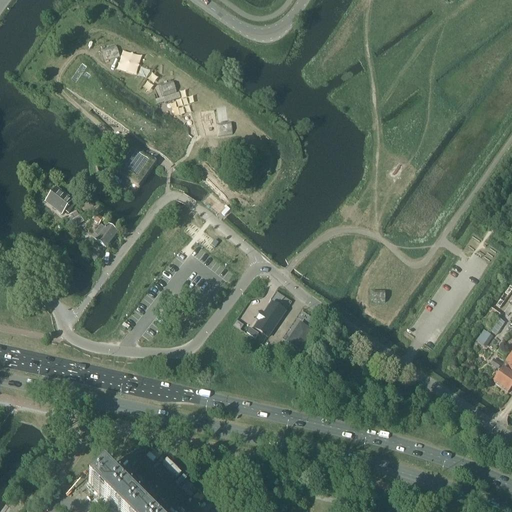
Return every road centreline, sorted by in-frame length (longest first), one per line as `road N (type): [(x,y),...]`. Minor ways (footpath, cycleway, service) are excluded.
road 1 (trunk): [(511,489),(398,446),(0,351)]
road 2 (trunk): [(0,374),(351,459),(502,511)]
road 3 (track): [(117,157),(59,84),(92,38),(143,52),(266,144),(265,163),(250,183),(225,185),(185,148),(187,124)]
road 4 (unclassified): [(511,439),(259,268)]
road 5 (unclassified): [(259,268),(190,204),(168,197),(63,320)]
road 6 (track): [(353,231),(367,213),(377,109),(446,19),(471,0)]
road 7 (unclassified): [(63,320),(84,345),(184,351),(259,268)]
road 8 (unknown): [(511,121),(433,235),(440,242)]
road 9 (tertiary): [(197,0),(263,35),(278,30),(303,0)]
